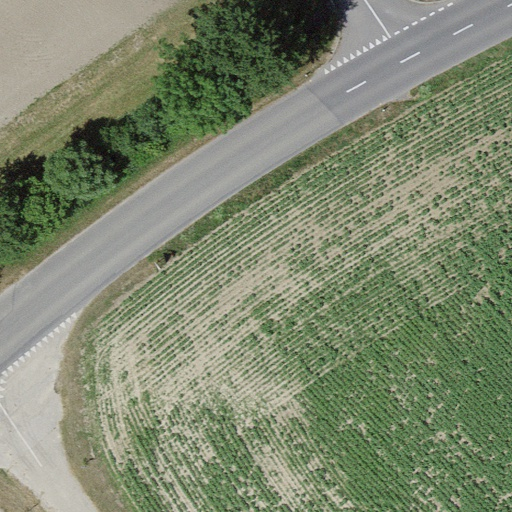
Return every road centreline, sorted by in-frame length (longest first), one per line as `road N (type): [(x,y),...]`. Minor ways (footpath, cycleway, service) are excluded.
road 1 (tertiary): [(0,333),(114,240),(403,58)]
road 2 (track): [(0,407),(75,511)]
